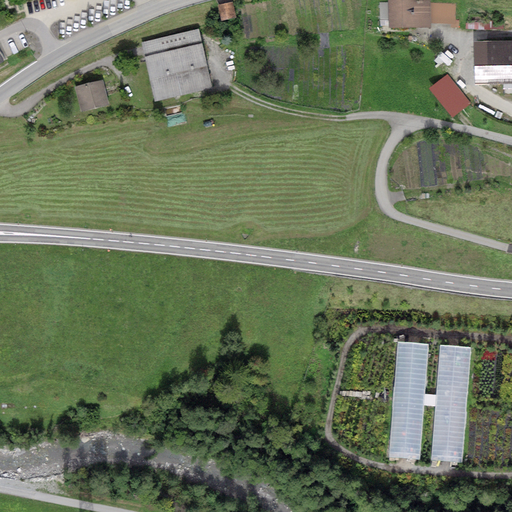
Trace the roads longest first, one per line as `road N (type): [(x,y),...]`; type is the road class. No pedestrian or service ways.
road 1 (secondary): [(0,232),(250,254),(511,290)]
road 2 (track): [(511,249),(397,215),(380,188),(390,143),(413,125),(511,141)]
road 3 (track): [(434,123),(306,114),(227,87)]
road 4 (track): [(0,382),(62,374),(156,393),(184,373)]
road 5 (residential): [(178,0),(56,57)]
